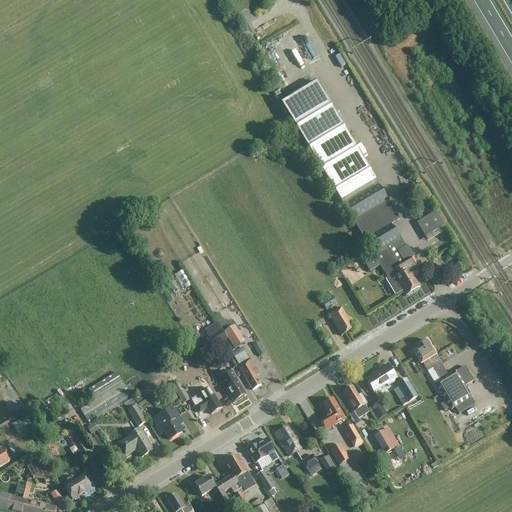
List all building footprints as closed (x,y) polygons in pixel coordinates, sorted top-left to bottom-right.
[(420,272),(412,258),(411,259),(409,256),(411,255),(406,248),(405,249),(400,241),(399,242),(389,226),(398,220),(315,82),(280,104),(386,280),(395,295),(402,291),(406,298),(419,290),(412,278),(420,272)] [(404,198),(413,212),(417,209),(414,204),(421,199),(416,191),(404,198)] [(420,231),(427,243),(438,236),(446,231),(435,213),(416,224),(420,231)] [(223,288),(217,292),(225,305),(231,302),(223,288)] [(322,307),(341,336),(357,327),(340,297),(322,307)] [(216,326),(205,333),(214,348),(226,341),(216,326)] [(234,326),(223,333),(234,351),(245,344),(234,326)] [(291,328),(275,338),(292,365),(308,356),(291,328)] [(264,346),(272,352),(275,347),(268,341),(264,346)] [(420,349),(413,353),(421,366),(422,365),(427,373),(435,385),(450,411),(471,399),(464,387),(473,382),(464,368),(448,377),(440,365),(435,356),(436,356),(427,341),(418,346),(420,349)] [(258,376),(249,361),(242,348),(232,354),(239,367),(238,367),(252,392),(261,387),(256,378),(258,376)] [(378,373),(365,381),(373,393),(386,385),(387,387),(396,381),(386,366),(377,371),(378,373)] [(196,370),(199,377),(207,374),(205,367),(196,370)] [(245,396),(236,382),(230,373),(217,380),(229,399),(230,398),(234,403),(245,396)] [(87,424),(130,397),(116,374),(88,391),(94,402),(80,411),(87,424)] [(397,385),(405,398),(399,402),(402,407),(416,398),(405,380),(397,385)] [(511,384),(511,381),(500,386),(504,395),(508,393),(511,403),(511,384)] [(189,402),(178,383),(171,386),(182,405),(189,402)] [(344,394),(342,395),(353,413),(358,420),(369,414),(364,407),(366,406),(360,395),(357,397),(352,389),(349,391),(347,390),(344,392),(344,394)] [(177,399),(173,393),(170,395),(168,396),(172,402),(177,399)] [(203,403),(199,396),(191,402),(199,415),(207,410),(211,416),(222,410),(213,396),(203,403)] [(146,423),(135,407),(136,407),(131,400),(124,405),(128,412),(127,412),(137,428),(146,423)] [(325,431),(344,420),(332,400),(322,406),(328,417),(320,423),(325,431)] [(381,405),(391,416),(396,412),(386,401),(381,405)] [(371,409),(378,421),(387,416),(380,404),(371,409)] [(164,431),(170,441),(181,434),(175,424),(180,421),(174,411),(167,416),(166,415),(157,420),(156,418),(150,421),(158,434),(164,431)] [(12,425),(18,436),(31,428),(24,417),(12,425)] [(97,431),(93,425),(86,429),(90,435),(97,431)] [(363,443),(352,426),(343,431),(354,449),(363,443)] [(287,428),(275,436),(289,458),(300,451),(287,428)] [(69,433),(66,435),(73,447),(75,447),(83,463),(94,457),(90,449),(87,451),(82,442),(74,429),(69,433)] [(128,439),(117,446),(124,458),(136,451),(141,459),(153,452),(139,431),(128,438),(128,439)] [(373,438),(383,456),(392,451),(382,432),(373,438)] [(266,440),(247,452),(255,465),(267,457),(272,464),(278,460),(274,453),(266,440)] [(404,461),(417,454),(411,442),(398,449),(404,461)] [(340,446),(329,452),(338,467),(349,460),(340,446)] [(1,449),(0,449),(0,467),(11,460),(6,452),(3,453),(1,449)] [(393,451),(386,456),(393,468),(400,464),(393,451)] [(30,465),(39,460),(34,453),(27,457),(30,465)] [(300,462),(307,473),(310,478),(321,471),(311,456),(300,462)] [(328,475),(336,471),(337,470),(328,456),(327,457),(319,462),(328,475)] [(240,509),(247,505),(241,495),(254,486),(252,482),(237,458),(224,466),(231,477),(218,485),(223,493),(230,489),(235,497),(233,498),(240,509)] [(361,481),(349,460),(338,467),(350,488),(361,481)] [(33,480),(35,479),(43,480),(45,485),(51,483),(46,473),(40,461),(27,469),(33,480)] [(264,473),(276,491),(282,487),(270,469),(264,473)] [(262,472),(256,476),(268,494),(274,490),(262,472)] [(223,493),(218,485),(214,487),(208,478),(200,483),(199,482),(193,485),(194,487),(201,498),(206,495),(206,494),(212,491),(224,511),(231,507),(223,493)] [(68,489),(63,492),(70,503),(89,491),(87,489),(90,487),(86,481),(83,483),(82,480),(74,485),(70,480),(65,483),(68,489)] [(54,511),(55,509),(27,502),(31,485),(26,484),(22,501),(23,501),(19,511),(54,511)] [(17,486),(14,494),(23,497),(25,488),(17,486)] [(0,511),(3,511),(19,511),(23,501),(22,501),(0,495),(0,511)] [(176,495),(166,501),(172,511),(191,511),(187,504),(183,507),(176,495)] [(272,501),(275,507),(283,503),(280,497),(272,501)] [(266,511),(263,506),(263,505),(260,500),(255,503),(259,509),(254,511),(266,511)] [(263,505),(263,506),(266,511),(276,511),(270,501),(263,505)]
